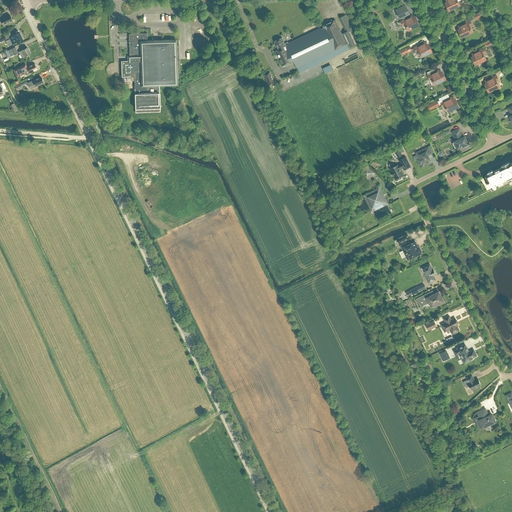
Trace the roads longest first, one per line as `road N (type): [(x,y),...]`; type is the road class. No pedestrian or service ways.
road 1 (primary): [(272,511),(28,4)]
road 2 (residential): [(511,374),(503,378),(498,369),(409,185),(495,143)]
road 3 (residential): [(425,0),(495,143)]
road 4 (track): [(59,511),(0,386)]
